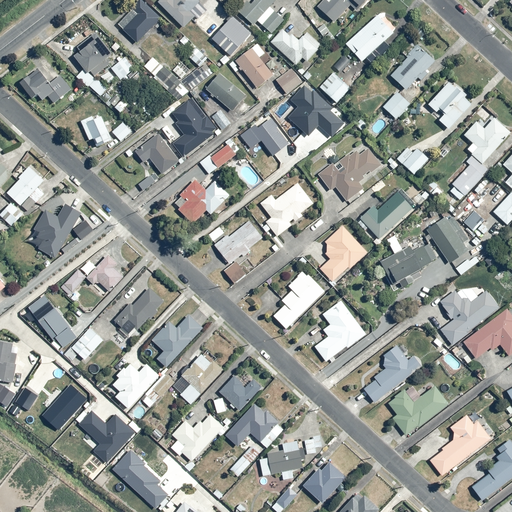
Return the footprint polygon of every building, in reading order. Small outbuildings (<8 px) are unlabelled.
[(162,18),(143,0),(139,0),(117,23),(138,42),(162,18)] [(160,0),(158,2),(183,28),(196,16),(191,11),(200,2),(197,0),(160,0)] [(270,7),(270,6),(275,0),(246,0),(238,9),(253,24),(257,20),(272,33),(284,20),(270,7)] [(322,0),(318,6),(335,22),(351,4),(354,0),(361,6),(366,0),(322,0)] [(397,29),(381,11),(346,44),(362,61),(375,49),(381,56),(391,47),(385,41),(397,29)] [(251,33),(232,16),(212,39),(231,56),(251,33)] [(307,32),(299,40),(291,33),(290,35),(283,29),(271,42),(296,64),(303,57),(307,61),(322,45),(307,32)] [(76,76),(87,86),(95,78),(96,80),(100,76),(108,85),(116,78),(108,70),(111,68),(121,79),(135,68),(124,55),(121,57),(119,55),(116,58),(113,54),(96,32),(77,47),(79,49),(73,54),(77,59),(71,65),(79,74),(76,76)] [(416,45),(411,41),(402,51),(408,57),(391,75),(406,89),(418,77),(421,80),(429,72),(426,70),(435,61),(417,44),(416,45)] [(270,70),(277,65),(258,42),(257,43),(236,60),(257,88),(274,74),(270,70)] [(208,58),(197,47),(188,55),(199,66),(208,58)] [(167,91),(179,79),(163,64),(162,65),(153,56),(143,66),(167,91)] [(190,69),(180,61),(172,70),(182,78),(190,69)] [(197,68),(178,83),(180,85),(176,89),(183,97),(212,73),(205,64),(198,70),(197,68)] [(302,82),(291,68),(277,79),(287,93),(302,82)] [(60,74),(58,76),(53,69),(47,74),(43,69),(32,78),(30,75),(20,82),(33,98),(38,94),(43,100),(49,95),(55,103),(72,89),(60,74)] [(351,88),(333,71),(320,86),(337,102),(351,88)] [(245,95),(220,73),(206,89),(232,111),(245,95)] [(94,79),(94,80),(94,81),(89,86),(100,95),(106,89),(94,79)] [(456,86),(449,80),(428,104),(437,112),(439,110),(443,114),(439,119),(450,129),(473,103),(467,97),(469,95),(457,85),(456,86)] [(410,103),(396,90),(383,106),(397,118),(410,103)] [(116,93),(112,97),(109,101),(121,112),(128,104),(116,93)] [(172,144),(182,158),(215,134),(212,129),(215,127),(206,116),(202,119),(188,99),(169,113),(185,135),(172,144)] [(230,124),(220,110),(212,117),(221,130),(230,124)] [(347,126),(337,113),(314,130),(324,143),(347,126)] [(112,138),(101,114),(82,122),(90,140),(94,138),(97,145),(112,138)] [(297,152),(297,135),(302,134),(301,116),(270,117),(261,118),(262,135),(276,134),(277,153),(297,152)] [(511,132),(495,117),(485,129),(477,121),(465,135),(473,142),(467,149),(483,163),(511,132)] [(132,131),(124,122),(113,131),(121,140),(132,131)] [(180,160),(158,132),(150,139),(147,136),(143,139),(145,142),(135,151),(144,162),(150,158),(163,174),(180,160)] [(240,152),(232,141),(211,156),(210,155),(200,161),(209,174),(240,152)] [(382,164),(364,141),(319,174),(330,190),(336,186),(347,201),(364,188),(359,181),(382,164)] [(413,152),(407,147),(397,157),(415,174),(430,157),(418,146),(413,152)] [(489,182),(483,176),(488,171),(471,155),(465,161),(467,163),(458,174),(460,175),(452,183),(453,185),(449,190),(460,200),(471,188),(477,194),(489,182)] [(13,173),(2,162),(0,164),(0,187),(0,188),(13,173)] [(45,179),(30,165),(19,177),(21,178),(7,192),(27,211),(44,193),(38,187),(45,179)] [(210,185),(200,175),(173,201),(193,223),(207,209),(211,213),(230,195),(215,180),(210,185)] [(436,187),(438,185),(431,179),(424,188),(435,198),(441,191),(436,187)] [(314,203),(297,182),(275,200),(271,194),(261,202),(272,217),(266,221),(278,236),(291,225),(288,222),(293,218),(295,221),(303,215),(301,213),(314,203)] [(415,203),(401,188),(378,209),(374,205),(360,218),(379,238),(415,203)] [(511,218),(511,193),(511,192),(493,211),(507,224),(511,218)] [(10,202),(0,214),(13,226),(23,213),(10,202)] [(82,213),(65,203),(58,216),(46,209),(27,241),(56,258),(82,213)] [(468,250),(445,217),(427,229),(450,263),(468,250)] [(248,220),(215,245),(228,263),(262,238),(248,220)] [(367,252),(343,225),(325,241),(330,246),(324,251),(331,258),(320,268),(332,281),(349,267),(350,268),(367,252)] [(224,232),(219,226),(208,234),(214,241),(224,232)] [(399,242),(395,235),(387,240),(395,253),(381,261),(388,272),(392,269),(400,282),(434,261),(424,244),(415,249),(408,237),(399,242)] [(118,262),(107,251),(93,266),(95,268),(87,276),(94,284),(98,280),(110,291),(124,276),(114,266),(118,262)] [(247,274),(237,261),(225,270),(235,282),(247,274)] [(87,277),(78,268),(61,287),(69,295),(87,277)] [(325,290),(304,270),(289,285),(293,289),(282,299),(286,303),(274,315),(287,328),(325,290)] [(165,302),(151,287),(133,305),(131,303),(113,321),(129,338),(165,302)] [(486,290),(470,302),(467,297),(463,300),(461,297),(455,290),(440,301),(454,319),(441,329),(453,345),(468,333),(467,331),(499,307),(486,290)] [(64,347),(79,336),(45,293),(29,306),(31,309),(26,313),(33,322),(37,318),(41,323),(54,340),(57,338),(64,347)] [(366,333),(341,300),(323,313),(331,324),(324,329),(329,335),(316,346),(327,361),(347,346),(348,347),(366,333)] [(511,316),(507,309),(464,342),(476,358),(490,347),(492,350),(500,343),(509,355),(511,353),(511,316)] [(203,327),(189,314),(176,327),(170,321),(153,339),(165,350),(158,358),(167,366),(203,327)] [(104,339),(90,327),(65,355),(72,361),(79,353),(86,359),(104,339)] [(16,393),(20,373),(16,372),(18,357),(16,357),(16,353),(11,352),(12,341),(0,339),(0,401),(9,406),(16,393)] [(408,358),(397,345),(379,359),(385,368),(374,376),(377,379),(365,388),(375,402),(422,366),(413,354),(408,358)] [(202,353),(181,374),(182,375),(173,386),(181,393),(181,394),(191,404),(224,369),(214,359),(211,362),(202,353)] [(160,375),(137,354),(118,374),(121,376),(114,384),(121,391),(116,396),(129,408),(160,375)] [(175,382),(167,374),(142,399),(150,407),(175,382)] [(245,385),(235,375),(220,391),(239,410),(261,388),(252,378),(245,385)] [(449,403),(435,385),(421,396),(412,384),(388,402),(398,414),(393,418),(406,434),(415,427),(416,428),(449,403)] [(227,410),(223,397),(213,400),(217,413),(227,410)] [(265,413),(255,403),(226,434),(238,446),(226,458),(234,466),(231,469),(238,475),(260,452),(261,453),(285,428),(267,411),(265,413)] [(196,464),(192,460),(224,426),(210,414),(202,423),(200,421),(194,428),(185,420),(173,434),(186,446),(182,451),(190,459),(185,465),(190,470),(196,464)] [(473,423),(467,415),(451,426),(458,436),(429,458),(442,475),(492,439),(478,420),(473,423)] [(316,448),(322,447),(321,437),(305,439),(307,453),(316,452),(316,448)] [(511,440),(511,439),(498,448),(502,452),(494,459),(498,464),(471,485),(483,500),(511,477),(511,440)] [(304,448),(301,448),(299,440),(281,444),(282,450),(268,453),(268,456),(260,458),(263,475),(281,471),(283,480),(294,477),(292,470),(305,467),(303,459),(306,458),(304,448)] [(347,477),(330,461),(322,470),(320,468),(304,485),(323,502),(347,477)] [(280,511),(297,494),(290,487),(272,506),(277,511),(280,511)] [(376,511),(379,509),(361,490),(338,511),(376,511)] [(199,511),(186,501),(177,511),(199,511)]
